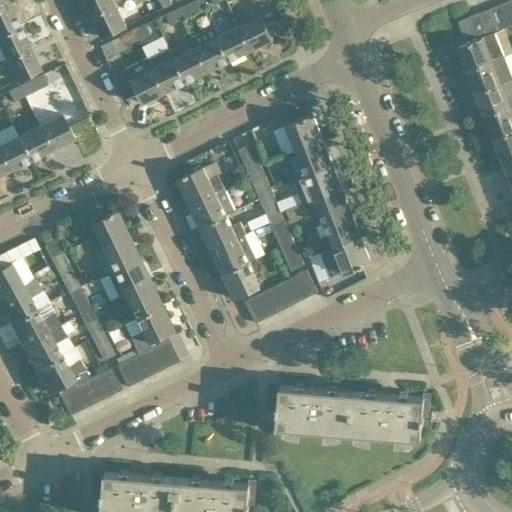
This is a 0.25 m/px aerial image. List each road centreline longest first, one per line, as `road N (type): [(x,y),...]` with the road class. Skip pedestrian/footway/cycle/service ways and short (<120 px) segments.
road 1 (residential): [(132,166),(358,57)]
road 2 (residential): [(229,365),(440,256)]
road 3 (residential): [(132,166),(229,365)]
road 4 (residential): [(440,256),(358,57)]
road 5 (residential): [(38,462),(229,365)]
road 6 (residential): [(53,0),(132,166)]
road 7 (residential): [(0,230),(132,166)]
